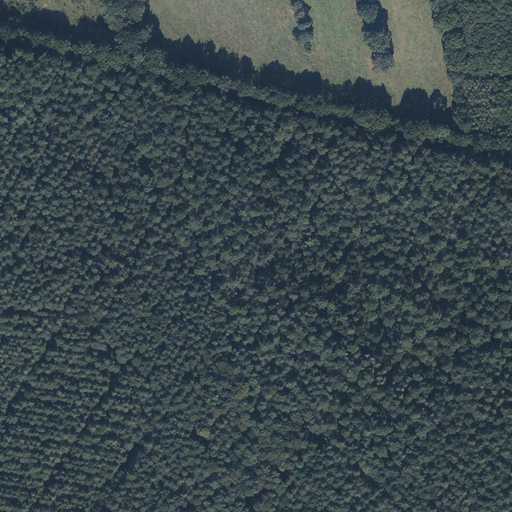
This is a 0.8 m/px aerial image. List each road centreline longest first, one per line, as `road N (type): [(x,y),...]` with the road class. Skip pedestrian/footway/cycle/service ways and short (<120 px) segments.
road 1 (track): [(138,74),(511,156)]
road 2 (track): [(0,39),(138,74)]
